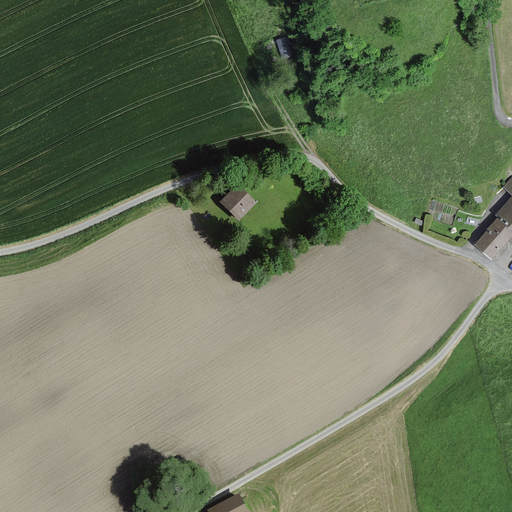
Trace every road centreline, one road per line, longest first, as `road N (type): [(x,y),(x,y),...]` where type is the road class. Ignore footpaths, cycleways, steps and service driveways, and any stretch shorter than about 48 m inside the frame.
road 1 (unclassified): [(0,252),(214,170),(285,154),(320,166),(361,205),(502,271)]
road 2 (unclassified): [(502,271),(447,348),(414,378),(191,511)]
road 3 (unclassified): [(511,122),(496,101),(491,0)]
